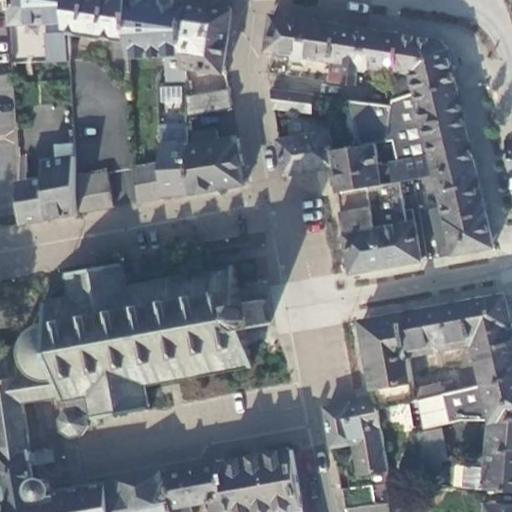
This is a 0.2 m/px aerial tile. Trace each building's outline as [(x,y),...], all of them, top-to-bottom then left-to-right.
[(11,0),(15,62),(73,60),(71,32),(69,0),(11,0)] [(119,70),(136,70),(135,55),(133,0),(69,0),(71,32),(118,39),(119,70)] [(133,0),(135,55),(161,54),(159,0),(133,0)] [(189,67),(188,53),(186,2),(173,0),(171,0),(159,0),(161,54),(170,54),(171,81),(189,81),(189,67)] [(189,67),(229,74),(232,52),(237,9),(212,6),(186,2),(188,53),(189,67)] [(272,72),(332,81),(335,61),(339,25),(276,15),(272,61),(272,72)] [(400,71),(405,35),(372,30),(339,25),(335,61),(361,65),(364,70),(372,71),(374,68),(377,67),(400,71)] [(417,85),(419,94),(459,86),(451,47),(445,41),(405,35),(400,71),(397,94),(417,85)] [(359,85),(361,65),(335,61),(332,81),(359,85)] [(379,166),(374,143),(361,146),(358,147),(336,151),(338,166),(341,180),(343,193),(403,182),(439,175),(478,167),(468,125),(459,86),(419,94),(396,100),(395,105),(390,140),(395,162),(379,166)] [(278,108),(316,112),(317,95),(274,89),(275,94),(278,108)] [(233,93),(190,96),(191,116),(236,112),(233,93)] [(374,143),(390,140),(395,105),(352,99),(361,146),(374,143)] [(191,125),(163,126),(164,147),(192,143),(191,125)] [(354,127),(333,131),(336,151),(358,147),(354,127)] [(109,153),(88,130),(78,139),(99,161),(109,153)] [(333,131),(283,140),(289,175),(298,173),(323,169),(338,166),(336,151),(333,131)] [(194,135),(195,147),(220,145),(219,133),(194,135)] [(192,143),(164,147),(165,163),(166,197),(194,192),(192,147),(192,143)] [(195,147),(192,147),(194,192),(208,190),(249,183),(241,143),(220,145),(195,147)] [(46,161),(48,185),(80,178),(79,175),(79,165),(78,155),(46,161)] [(99,161),(79,165),(79,175),(101,172),(99,161)] [(165,163),(139,168),(140,202),(166,197),(165,163)] [(432,207),(443,256),(496,246),(492,226),(482,182),(478,167),(439,175),(446,205),(432,207)] [(81,212),(115,206),(110,171),(101,172),(79,175),(80,178),(81,212)] [(39,185),(23,188),(25,222),(81,212),(80,178),(48,185),(40,187),(39,185)] [(409,210),(403,182),(343,193),(356,271),(387,265),(425,259),(415,209),(409,210)] [(148,384),(254,364),(249,334),(274,330),(268,293),(242,298),(238,269),(132,288),(127,263),(70,273),(74,296),(71,297),(71,298),(47,303),(50,324),(45,327),(40,330),(36,334),(32,338),(30,342),(28,346),(26,350),(25,356),(25,361),(26,367),(28,374),(31,379),(36,384),(41,389),(47,391),(52,393),(58,394),(65,394),(67,410),(62,420),(64,431),(72,438),(81,436),(83,436),(87,427),(86,415),(94,413),(95,417),(151,408),(148,384)] [(476,343),(484,383),(511,377),(511,313),(508,294),(471,301),(434,307),(405,313),(412,355),(476,343)] [(381,407),(410,401),(418,400),(416,389),(412,355),(405,313),(382,317),(365,321),(374,368),(380,400),(381,407)] [(0,351),(0,407),(8,454),(32,449),(25,401),(65,394),(58,394),(52,393),(47,391),(41,389),(36,384),(31,379),(28,374),(26,367),(25,361),(25,356),(26,350),(28,346),(0,351)] [(493,421),(511,416),(511,377),(484,383),(465,389),(469,406),(488,402),(493,421)] [(443,382),(416,389),(418,400),(454,391),(453,384),(444,386),(443,382)] [(426,428),(461,420),(454,391),(418,400),(410,401),(415,427),(426,425),(426,428)] [(367,474),(394,470),(381,407),(380,400),(352,404),(329,408),(333,434),(336,446),(359,442),(367,474)] [(408,404),(389,408),(394,430),(413,425),(408,404)] [(457,464),(456,487),(511,490),(511,416),(493,421),(490,453),(480,453),(479,465),(457,464)] [(442,429),(416,433),(423,471),(442,468),(441,462),(448,461),(442,429)] [(33,452),(32,449),(8,454),(12,482),(14,511),(13,511),(116,511),(111,482),(91,486),(55,492),(56,487),(54,483),(52,479),(48,477),(37,478),(35,464),(33,452)] [(233,511),(259,511),(304,504),(294,449),(274,453),(243,458),(224,462),(233,511)] [(216,511),(233,511),(224,462),(207,465),(180,469),(171,471),(178,511),(193,511),(192,504),(214,500),(216,511)] [(178,511),(171,471),(142,477),(111,482),(116,511),(178,511)] [(397,486),(344,492),(347,510),(382,506),(390,506),(401,504),(397,486)] [(511,511),(511,504),(492,503),(491,511),(511,511)]
